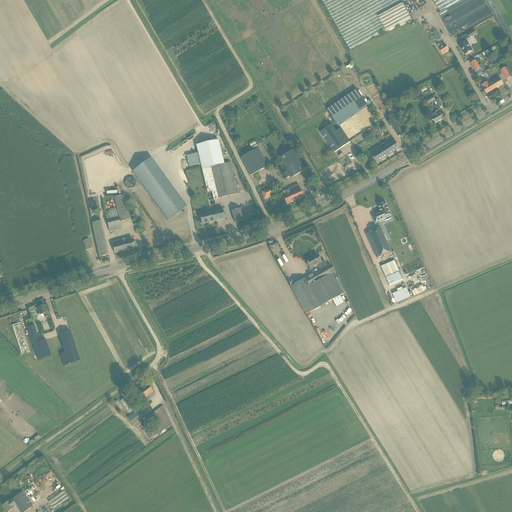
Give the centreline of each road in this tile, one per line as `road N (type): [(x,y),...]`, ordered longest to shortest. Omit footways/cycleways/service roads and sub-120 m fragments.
road 1 (tertiary): [(116,268),(275,227),(511,97)]
road 2 (unclassified): [(0,479),(156,358),(159,342),(116,268)]
road 3 (unknown): [(198,242),(175,157),(205,133)]
road 4 (unknown): [(487,104),(434,12),(414,11)]
road 5 (tertiary): [(0,309),(116,268)]
